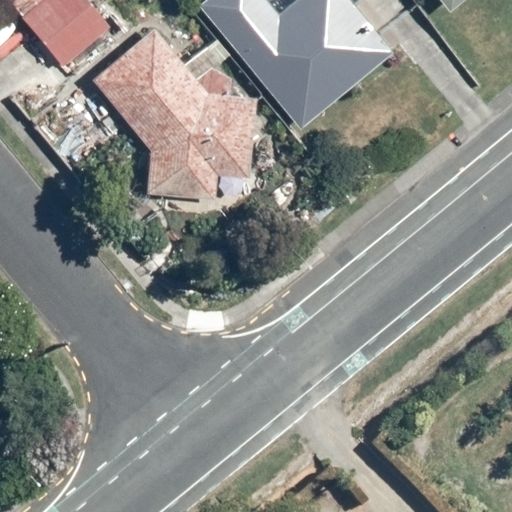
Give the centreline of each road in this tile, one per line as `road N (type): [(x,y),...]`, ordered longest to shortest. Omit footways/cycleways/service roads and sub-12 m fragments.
road 1 (residential): [(197,448),(511,190)]
road 2 (residential): [(0,209),(197,448)]
